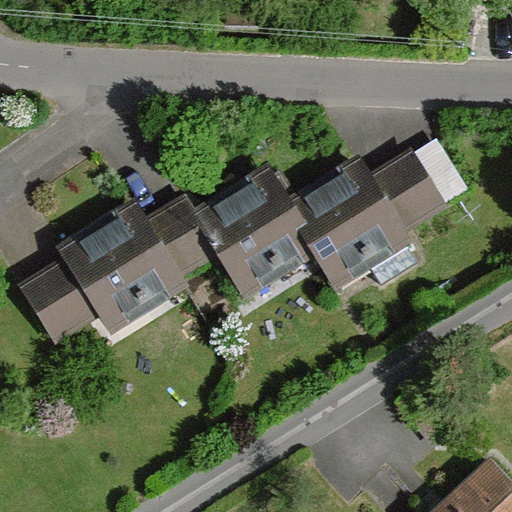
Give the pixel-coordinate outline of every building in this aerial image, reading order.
[(414,154),(445,206),(471,191),(438,138),(414,154)] [(371,180),(403,233),(445,206),(414,154),(371,180)] [(293,211),(315,246),(336,280),(368,260),(403,238),(406,236),(403,233),(371,180),(363,168),(293,211)] [(246,290),(315,246),(293,211),(273,177),(202,220),(221,250),(246,290)] [(188,197),(145,223),(178,276),(221,250),(202,220),(188,197)] [(145,223),(139,212),(69,255),(104,314),(111,325),(181,282),(178,276),(145,223)] [(419,264),(403,238),(368,260),(383,286),(419,264)] [(104,314),(69,255),(20,287),(56,344),(104,314)] [(511,511),(511,468),(495,450),(428,511),(511,511)]
